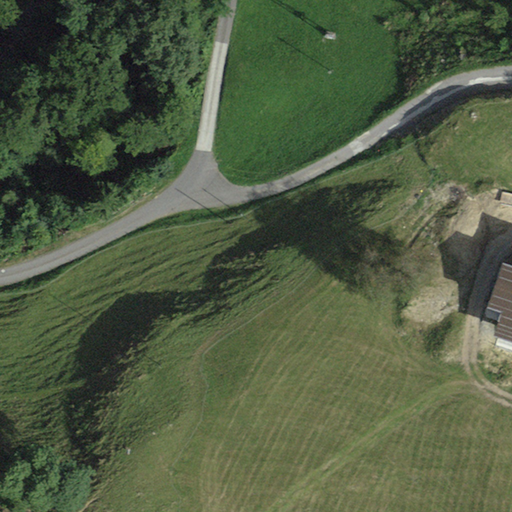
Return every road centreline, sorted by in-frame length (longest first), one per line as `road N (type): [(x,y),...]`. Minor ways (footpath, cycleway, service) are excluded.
road 1 (unclassified): [(0,277),(122,227),(185,183),(203,146),(229,0)]
road 2 (track): [(176,193),(231,196),(279,186),(447,92),(511,83)]
